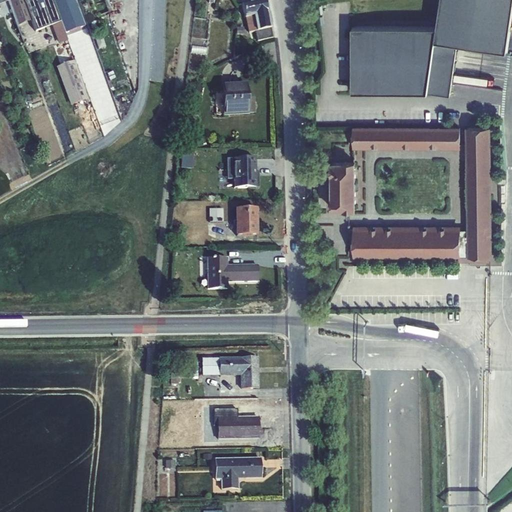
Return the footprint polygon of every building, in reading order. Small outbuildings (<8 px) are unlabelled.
[(7,0),(11,9),(25,4),(23,0),(7,0)] [(52,25),(60,22),(51,0),(23,0),(25,4),(31,21),(35,31),(52,25)] [(73,47),(92,41),(91,35),(89,35),(87,30),(85,25),(83,25),(74,0),(51,0),(60,22),(64,33),(76,29),(79,39),(71,41),(73,47)] [(264,0),(256,0),(241,3),(244,18),(245,18),(253,17),(256,31),(270,28),(264,0)] [(511,0),(441,0),(438,26),(353,26),(353,91),(451,93),(458,43),(508,50),(511,15),(511,0)] [(17,26),(31,21),(25,4),(11,9),(17,26)] [(272,37),(270,28),(256,31),(253,17),(245,18),(248,33),(255,32),(257,41),(272,37)] [(60,22),(52,25),(59,43),(67,40),(64,33),(60,22)] [(61,68),(71,92),(85,87),(74,62),(61,68)] [(246,84),(221,85),(222,117),(249,115),(248,114),(247,99),(246,84)] [(200,98),(202,87),(196,85),(194,97),(200,98)] [(461,125),(353,125),(353,148),(355,148),(355,158),(365,159),(365,148),(461,148),(461,125)] [(493,127),(467,127),(467,228),(462,228),(462,224),(354,225),(355,256),(460,255),(460,260),(491,260),(491,255),(494,255),(493,127)] [(59,139),(42,139),(42,150),(59,150),(59,139)] [(27,147),(33,162),(41,159),(36,144),(27,147)] [(182,155),(182,168),(194,168),(194,156),(182,155)] [(233,180),(233,189),(258,188),(258,170),(255,170),(255,158),(226,158),(226,180),(233,180)] [(331,161),(332,209),(343,209),(343,210),(357,210),(356,160),(331,161)] [(208,223),(223,223),(223,208),(208,209),(208,223)] [(235,208),(235,236),(257,236),(257,208),(235,208)] [(258,282),(258,265),(227,265),(227,258),(207,258),(207,290),(228,290),(228,282),(258,282)] [(258,358),(219,358),(219,359),(219,375),(219,376),(240,376),(240,389),(259,389),(258,358)] [(219,375),(219,359),(205,359),(205,376),(219,375)] [(217,420),(217,439),(259,439),(259,417),(230,418),(230,408),(207,408),(207,420),(217,420)] [(186,412),(186,424),(199,424),(199,412),(186,412)] [(260,459),(214,459),(215,479),(221,479),(221,490),(238,490),(237,479),(261,478),(260,459)]
